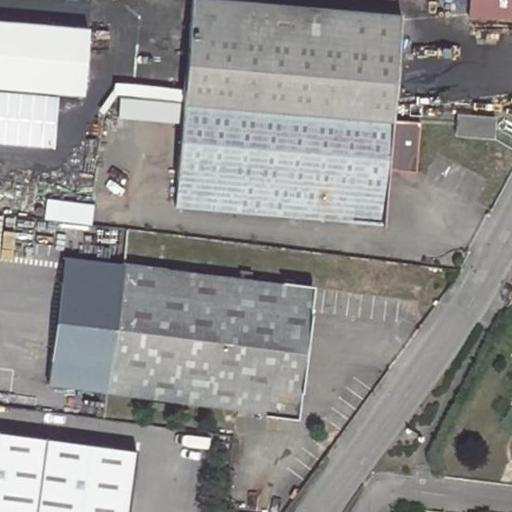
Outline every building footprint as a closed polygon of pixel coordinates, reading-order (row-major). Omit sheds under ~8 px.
[(222,0),(191,0),(183,100),(392,117),(400,14),(222,0)] [(511,0),(470,0),(469,12),(511,15),(511,0)] [(0,84),(58,89),(84,91),(89,30),(0,21),(0,84)] [(0,84),(0,140),(53,144),(58,89),(0,84)] [(392,117),(183,100),(173,204),(384,223),(389,167),(415,169),(419,119),(392,117)] [(457,112),(456,123),(494,126),(495,116),(457,112)] [(494,126),(456,123),(454,135),(493,138),(494,126)] [(47,205),(45,218),(89,224),(91,205),(47,199),(47,205)] [(34,217),(45,218),(47,205),(35,203),(34,211),(34,217)] [(252,280),(239,278),(0,247),(0,375),(298,414),(314,288),(252,280)] [(240,271),(239,278),(252,280),(253,272),(240,271)] [(128,511),(137,448),(0,430),(0,511),(128,511)]
